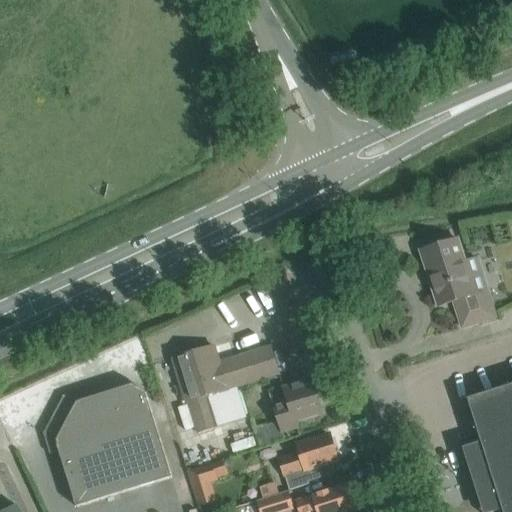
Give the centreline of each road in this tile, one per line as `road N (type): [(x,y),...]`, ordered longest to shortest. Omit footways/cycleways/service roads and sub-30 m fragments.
road 1 (secondary): [(0,352),(337,190)]
road 2 (secondary): [(305,167),(0,309)]
road 3 (unclassified): [(406,511),(324,264)]
road 4 (secondary): [(337,190),(511,95)]
road 5 (secondary): [(511,75),(342,150)]
